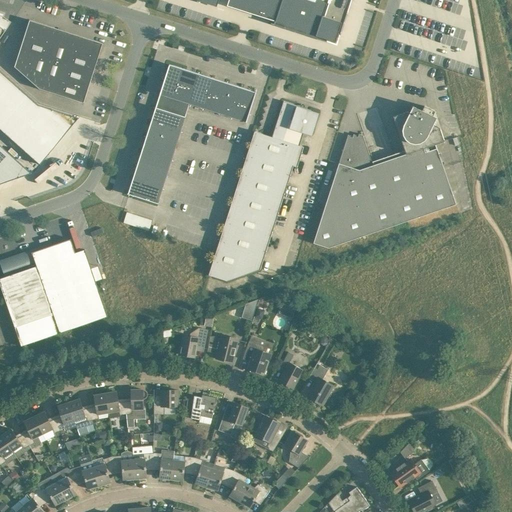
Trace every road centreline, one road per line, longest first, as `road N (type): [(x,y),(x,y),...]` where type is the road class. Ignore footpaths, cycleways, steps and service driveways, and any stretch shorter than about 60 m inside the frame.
road 1 (residential): [(348,450),(286,405),(179,375),(83,380),(0,419)]
road 2 (unclassified): [(146,18),(356,81),(372,69),(394,0)]
road 3 (unclassified): [(146,18),(89,189),(0,223)]
road 4 (residential): [(73,511),(144,493),(180,494),(228,511)]
